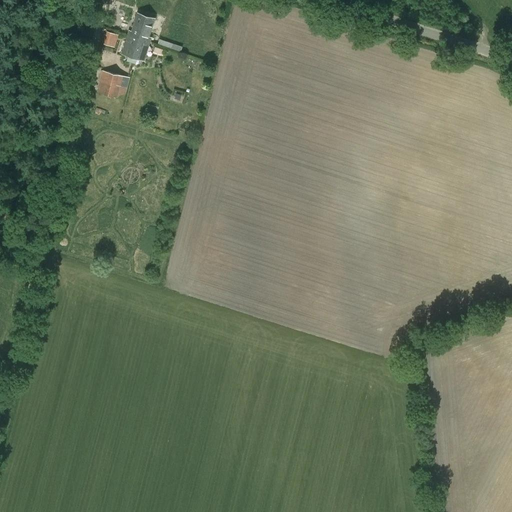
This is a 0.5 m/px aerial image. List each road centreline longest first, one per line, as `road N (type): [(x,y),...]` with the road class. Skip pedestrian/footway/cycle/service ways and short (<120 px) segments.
road 1 (track): [(104,0),(0,416)]
road 2 (tertiary): [(511,59),(326,0)]
